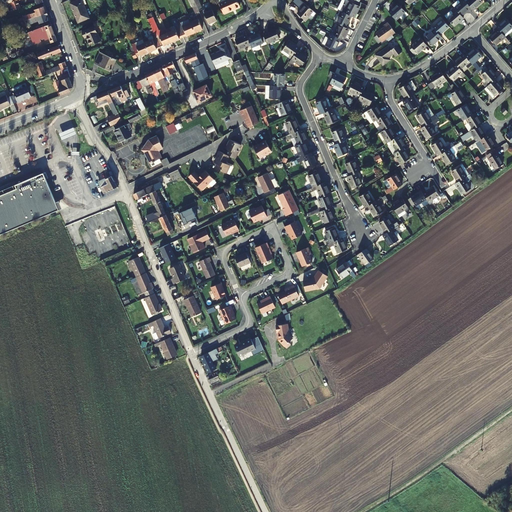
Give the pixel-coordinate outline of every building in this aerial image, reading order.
[(44,3),(42,0),(0,0),(0,4),(1,7),(11,3),(14,11),(22,9),(19,1),(23,0),(35,0),(38,4),(44,3)] [(89,18),(81,0),(79,0),(70,3),(78,22),(89,18)] [(194,0),(195,2),(199,10),(202,9),(198,0),(194,0)] [(236,0),(218,0),(224,13),(239,6),(236,0)] [(346,0),(340,11),(342,12),(352,16),(355,18),(360,6),(357,5),(351,2),(346,0)] [(464,0),(463,0),(455,8),(462,16),(471,7),(464,0)] [(464,0),(471,7),(473,10),(482,2),(480,0),(464,0)] [(405,11),(398,3),(389,12),(395,20),(405,11)] [(313,11),(305,4),(297,13),(305,20),(313,11)] [(20,24),(47,14),(44,7),(35,10),(37,13),(31,15),(32,17),(28,19),(27,16),(18,20),(20,24)] [(217,20),(211,7),(203,10),(205,13),(204,13),(209,23),(217,20)] [(462,16),(455,8),(454,7),(451,10),(445,15),(454,26),(464,18),(462,16)] [(352,16),(342,12),(337,23),(339,24),(346,28),(352,16)] [(49,21),(47,14),(20,24),(24,32),(27,31),(25,27),(39,22),(40,24),(49,21)] [(197,16),(189,20),(195,32),(203,29),(198,19),(197,16)] [(163,46),(172,42),(166,29),(166,28),(158,31),(152,18),(148,19),(152,29),(160,47),(163,45),(163,46)] [(174,25),(166,29),(172,42),(180,39),(179,38),(183,37),(177,24),(175,19),(172,20),(174,25)] [(195,32),(189,20),(189,19),(177,24),(183,37),(186,35),(186,36),(195,32)] [(435,29),(439,35),(449,27),(442,19),(433,27),(435,29)] [(496,27),(497,27),(503,35),(511,27),(511,25),(506,19),(496,27)] [(394,32),(388,22),(385,25),(386,26),(376,33),(382,41),(385,39),(387,42),(394,38),(391,35),(394,32)] [(58,41),(52,24),(29,33),(32,41),(35,40),(37,44),(41,42),(40,39),(44,38),(46,41),(50,39),(52,44),(58,41)] [(346,28),(339,24),(334,36),(341,39),(343,40),(349,29),(346,28)] [(94,27),(82,32),(84,38),(86,37),(90,46),(101,41),(94,27)] [(503,35),(497,27),(494,29),(496,32),(489,38),(496,46),(506,37),(503,35)] [(160,47),(152,29),(150,30),(154,39),(149,41),(148,38),(143,39),(149,52),(157,49),(157,48),(160,47)] [(441,37),(439,35),(435,29),(425,37),(432,45),(441,37)] [(280,39),(276,30),(264,34),(268,43),(280,39)] [(248,38),(251,44),(252,48),(265,42),(263,37),(261,38),(259,33),(248,38)] [(341,39),(334,36),(331,34),(329,38),(326,36),(322,43),(335,50),(341,39)] [(251,44),(248,38),(247,35),(235,40),(239,50),(251,44)] [(427,45),(420,37),(410,46),(417,54),(427,45)] [(149,52),(143,39),(132,44),(133,48),(137,57),(140,55),(140,56),(149,52)] [(283,50),(293,57),(298,51),(299,48),(289,41),(283,50)] [(62,52),(60,45),(38,54),(41,61),(62,52)] [(231,57),(226,45),(221,47),(222,51),(211,56),(216,69),(229,64),(227,59),(231,57)] [(401,52),(397,46),(391,49),(389,46),(376,55),(383,65),(390,60),(388,57),(394,53),(395,56),(401,52)] [(475,48),(465,56),(472,64),(482,56),(475,48)] [(298,51),(293,57),(292,59),(301,66),(308,58),(298,51)] [(116,60),(100,53),(95,63),(111,71),(116,60)] [(195,53),(184,57),(186,63),(193,60),(198,70),(202,69),(195,53)] [(463,54),(454,62),(462,72),(472,64),(465,56),(463,54)] [(243,69),(239,60),(233,62),(237,72),(243,69)] [(162,66),(173,88),(177,86),(172,74),(178,72),(172,61),(162,66)] [(61,70),(67,68),(65,62),(59,65),(59,66),(45,71),(42,62),(35,65),(41,78),(50,75),(61,70)] [(465,75),(462,72),(454,62),(451,64),(453,67),(446,72),(453,80),(460,75),(462,77),(465,75)] [(160,68),(154,72),(158,81),(159,83),(161,88),(163,91),(164,93),(169,90),(163,78),(164,77),(160,68)] [(489,84),(495,80),(497,77),(489,68),(481,75),(489,84)] [(425,81),(430,89),(446,79),(440,71),(425,81)] [(146,75),(159,103),(161,102),(156,92),(160,90),(161,92),(163,91),(161,88),(159,83),(158,84),(159,87),(156,89),(153,83),(158,81),(154,72),(146,75)] [(74,88),(69,74),(61,77),(63,80),(56,83),(60,93),(59,93),(60,97),(71,92),(74,88)] [(273,86),(281,86),(284,86),(284,74),(274,74),(273,86)] [(335,74),(332,78),(330,83),(341,88),(346,79),(335,74)] [(151,106),(159,103),(146,75),(139,78),(141,82),(137,83),(140,89),(146,86),(149,93),(150,92),(154,101),(150,104),(151,106)] [(503,89),(495,80),(489,84),(487,86),(495,96),(503,89)] [(348,92),(360,97),(363,90),(364,88),(353,82),(348,92)] [(186,89),(183,83),(177,86),(173,88),(176,94),(182,91),(186,89)] [(405,99),(412,95),(415,94),(408,83),(399,89),(405,99)] [(199,88),(193,91),(198,102),(212,96),(207,85),(201,87),(202,88),(199,89),(199,88)] [(127,99),(126,98),(123,90),(121,86),(110,91),(113,96),(118,94),(121,102),(127,99)] [(280,99),(281,86),(273,86),(266,86),(265,98),(280,99)] [(29,98),(24,88),(14,92),(19,103),(23,102),(23,101),(29,98)] [(466,99),(459,88),(454,92),(451,94),(457,105),(466,99)] [(363,90),(360,97),(358,100),(369,105),(374,96),(363,90)] [(122,120),(108,91),(95,97),(94,96),(93,97),(96,103),(107,98),(114,115),(107,119),(111,126),(122,120)] [(185,97),(182,91),(176,94),(180,103),(185,101),(184,97),(185,97)] [(412,95),(405,99),(403,101),(410,112),(418,106),(412,95)] [(11,105),(7,96),(0,98),(0,100),(0,99),(0,110),(3,109),(11,105)] [(140,97),(135,99),(141,111),(145,108),(140,97)] [(323,113),(330,110),(325,99),(315,103),(320,114),(323,113)] [(292,112),(287,100),(277,104),(282,116),(292,112)] [(212,103),(204,106),(207,113),(215,111),(212,103)] [(466,119),(472,115),(466,104),(456,110),(463,120),(466,119)] [(374,121),(376,120),(383,116),(376,105),(367,111),(374,121)] [(252,106),(240,111),(242,115),(244,114),(249,127),(259,123),(252,106)] [(330,110),(323,113),(328,124),(338,120),(333,109),(330,110)] [(264,110),(261,111),(267,126),(270,125),(264,110)] [(423,127),(429,123),(432,121),(425,111),(416,116),(423,127)] [(141,118),(138,113),(128,118),(131,123),(141,118)] [(466,119),(473,129),(479,125),(482,124),(475,113),(472,115),(466,119)] [(376,120),(383,131),(389,127),(392,125),(385,114),(383,116),(376,120)] [(285,123),(290,134),(300,130),(295,119),(285,123)] [(166,126),(169,134),(177,130),(173,123),(166,126)] [(436,134),(429,123),(423,127),(420,128),(427,139),(436,134)] [(132,129),(129,124),(114,131),(120,142),(131,136),(128,130),(132,129)] [(476,141),(479,140),(485,136),(479,125),(473,129),(460,137),(463,140),(463,141),(472,135),(476,141)] [(387,143),(396,137),(389,127),(383,131),(381,132),(387,143)] [(336,144),(346,140),(341,128),(331,132),(336,144)] [(78,136),(75,129),(60,135),(63,142),(78,136)] [(303,129),(300,130),(290,134),(288,135),(289,139),(295,137),(298,144),(305,141),(308,140),(303,129)] [(485,136),(479,140),(486,151),(495,145),(488,134),(485,136)] [(398,136),(396,137),(387,143),(389,146),(391,144),(396,152),(403,148),(405,146),(398,136)] [(162,148),(158,137),(153,139),(152,141),(150,140),(146,146),(143,150),(146,152),(147,153),(148,156),(148,157),(152,166),(161,162),(159,159),(161,158),(157,150),(162,148)] [(230,150),(228,155),(228,156),(234,158),(241,145),(231,140),(226,149),(230,150)] [(346,140),(336,144),(333,145),(338,157),(348,153),(345,145),(348,144),(346,140)] [(440,154),(446,151),(440,140),(431,146),(438,156),(440,154)] [(260,158),(272,151),(266,141),(261,143),(261,144),(259,145),(259,144),(254,147),(260,158)] [(303,156),(313,152),(311,149),(308,150),(305,141),(298,144),(295,146),(300,157),(303,156)] [(446,151),(440,154),(447,165),(459,158),(457,155),(459,152),(458,151),(460,150),(456,144),(446,151)] [(409,159),(403,148),(396,152),(394,154),(400,164),(409,159)] [(228,156),(228,155),(220,152),(215,163),(219,165),(217,169),(226,173),(230,165),(225,163),(228,156)] [(313,152),(303,156),(308,168),(318,163),(313,152)] [(503,164),(497,153),(488,159),(494,170),(503,164)] [(374,157),(377,163),(382,160),(379,154),(374,157)] [(170,164),(166,158),(161,161),(164,167),(170,164)] [(345,164),(350,176),(357,173),(360,172),(355,160),(345,164)] [(451,172),(458,182),(464,178),(472,173),(470,171),(468,172),(462,164),(451,172)] [(181,176),(178,170),(169,174),(172,180),(181,176)] [(194,172),(189,177),(201,191),(213,180),(205,171),(199,178),(194,172)] [(0,235),(60,209),(44,172),(0,192),(0,235)] [(308,176),(313,187),(323,183),(318,172),(308,176)] [(271,180),(268,173),(258,177),(263,189),(264,193),(275,188),(275,187),(278,186),(275,178),(271,180)] [(357,173),(350,176),(347,177),(352,188),(362,184),(357,173)] [(388,194),(402,185),(395,174),(384,181),(384,182),(387,188),(389,188),(392,186),(392,187),(386,191),(387,194),(388,194)] [(107,183),(100,186),(103,193),(117,187),(112,175),(104,179),(107,183)] [(464,178),(458,182),(455,184),(461,195),(471,189),(464,178)] [(326,182),(323,183),(313,187),(312,188),(313,191),(317,199),(318,199),(327,195),(330,194),(326,182)] [(150,193),(155,191),(153,185),(133,194),(136,200),(150,193)] [(424,189),(421,191),(427,200),(428,202),(430,204),(433,202),(435,203),(440,199),(440,198),(439,196),(433,187),(426,191),(424,189)] [(298,210),(289,190),(278,195),(283,204),(283,205),(284,208),(283,209),(286,215),(298,210)] [(156,220),(160,218),(166,215),(155,191),(150,193),(158,212),(153,214),(156,220)] [(424,202),(427,200),(421,191),(411,197),(416,206),(417,206),(419,209),(426,205),(424,202)] [(365,208),(368,206),(374,202),(368,192),(359,197),(365,208)] [(229,207),(223,193),(214,197),(221,211),(229,207)] [(318,199),(323,210),(329,208),(332,206),(327,195),(318,199)] [(403,199),(394,204),(401,216),(406,213),(406,212),(409,210),(403,199)] [(377,200),(374,202),(368,206),(375,217),(383,211),(377,200)] [(401,216),(394,204),(392,206),(399,217),(401,216)] [(267,217),(262,206),(249,212),(254,223),(259,220),(261,219),(262,220),(267,217)] [(179,214),(184,225),(188,224),(187,222),(191,221),(191,222),(197,220),(194,213),(195,213),(193,208),(179,214)] [(334,219),(329,208),(323,210),(320,212),(325,223),(334,219)] [(166,215),(160,218),(168,235),(174,233),(166,215)] [(385,234),(394,228),(388,218),(379,223),(385,234)] [(239,230),(234,220),(222,226),(226,236),(234,232),(234,233),(239,230)] [(302,234),(296,221),(285,226),(288,233),(289,232),(292,239),(302,234)] [(122,222),(116,224),(119,231),(125,229),(122,222)] [(110,227),(113,234),(119,231),(116,224),(110,227)] [(394,228),(385,234),(383,235),(390,246),(398,240),(393,232),(399,229),(398,226),(394,228)] [(327,244),(339,239),(335,228),(325,231),(328,239),(326,240),(327,244)] [(210,238),(206,230),(187,239),(194,253),(205,248),(202,242),(210,238)] [(342,238),(339,239),(327,244),(329,248),(331,247),(334,255),(347,249),(342,238)] [(268,246),(266,242),(255,247),(262,263),(272,258),(267,247),(268,246)] [(159,248),(166,263),(175,259),(169,244),(159,248)] [(310,253),(307,247),(296,252),(299,258),(301,261),(300,261),(302,266),(312,262),(309,254),(310,253)] [(373,259),(366,249),(358,254),(365,265),(373,259)] [(251,262),(246,252),(235,257),(239,267),(251,262)] [(137,277),(147,272),(140,256),(129,260),(137,277)] [(211,261),(209,257),(199,261),(206,278),(215,275),(210,262),(211,261)] [(356,276),(347,262),(336,269),(343,278),(350,273),(353,278),(356,276)] [(185,278),(179,264),(170,268),(174,278),(172,279),(174,283),(185,278)] [(327,276),(318,270),(313,278),(313,279),(311,280),(311,279),(302,281),(305,291),(319,288),(327,276)] [(145,291),(148,296),(156,293),(147,272),(137,277),(144,292),(145,291)] [(222,287),(221,284),(211,288),(216,299),(226,295),(222,288),(222,287)] [(299,296),(293,285),(290,286),(290,288),(277,294),(282,304),(299,296)] [(164,309),(156,293),(148,296),(145,297),(153,314),(164,309)] [(201,313),(193,296),(184,300),(192,317),(201,313)] [(275,308),(270,296),(266,298),(267,299),(257,304),(262,314),(275,308)] [(233,312),(230,306),(219,311),(225,324),(235,319),(232,312),(233,312)] [(162,318),(148,324),(150,329),(155,327),(157,332),(154,333),(156,339),(159,338),(173,332),(170,326),(166,328),(162,318)] [(287,335),(288,334),(288,329),(287,329),(286,324),(275,325),(277,335),(278,334),(278,339),(279,339),(279,340),(280,341),(280,342),(285,348),(290,344),(288,342),(291,339),(287,335)] [(175,344),(172,337),(157,343),(159,347),(162,345),(168,360),(178,355),(173,345),(175,344)] [(239,357),(255,349),(251,339),(239,345),(239,344),(234,346),(239,357)] [(223,350),(221,347),(217,349),(201,356),(208,372),(216,369),(214,365),(213,365),(209,357),(218,353),(219,352),(223,350)] [(220,380),(218,376),(209,380),(211,384),(220,380)]
